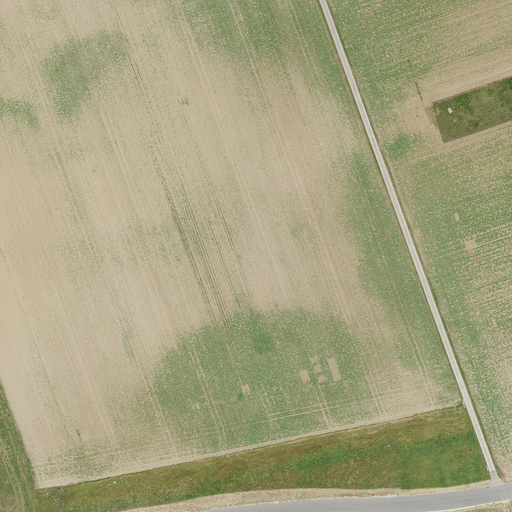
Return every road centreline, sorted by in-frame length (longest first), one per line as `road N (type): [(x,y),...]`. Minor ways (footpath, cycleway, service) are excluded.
road 1 (track): [(322,0),(500,493)]
road 2 (tertiary): [(256,511),(472,501),(511,489)]
